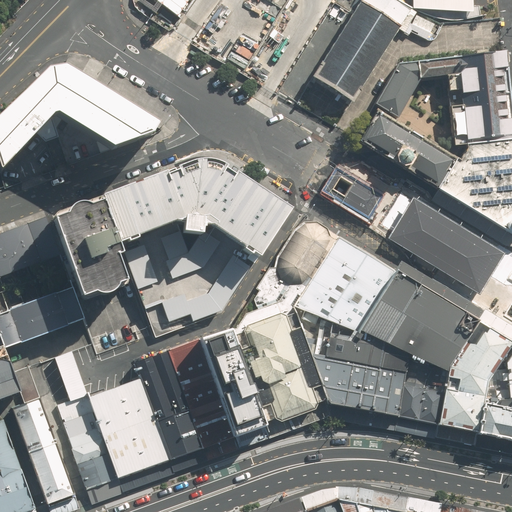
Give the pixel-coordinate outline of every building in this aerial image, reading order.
[(416,13),(391,0),(361,0),(352,14),(311,78),(353,104),(399,29),(405,33),(416,13)] [(478,6),(472,7),(471,0),(411,0),(412,10),(437,17),(447,19),(455,20),(464,19),(480,16),(478,6)] [(465,145),(511,141),(502,52),(399,64),(397,67),(419,79),(445,76),(453,145),(465,145)] [(397,67),(375,106),(397,119),(419,79),(397,67)] [(151,135),(155,126),(62,70),(46,74),(0,116),(0,170),(50,118),(55,116),(110,150),(151,135)] [(359,142),(437,189),(454,159),(377,113),(359,142)] [(454,159),(437,189),(510,233),(511,233),(511,143),(511,141),(465,145),(465,148),(458,161),(454,159)] [(190,213),(257,259),(290,208),(225,167),(216,162),(205,160),(196,162),(97,196),(113,243),(190,213)] [(348,206),(351,201),(361,184),(355,181),(349,178),(345,175),(344,174),(340,172),(336,170),(323,191),(340,201),(348,206)] [(380,196),(361,184),(351,201),(371,213),(376,203),(380,196)] [(113,243),(97,196),(48,214),(48,216),(63,255),(74,286),(78,296),(121,279),(111,254),(116,253),(113,243)] [(351,201),(348,206),(352,209),(356,211),(359,213),(363,215),(368,218),(371,213),(351,201)] [(503,255),(411,201),(388,240),(480,294),(491,275),(503,255)] [(156,336),(223,312),(228,304),(257,259),(190,213),(113,243),(116,253),(121,251),(131,275),(155,333),(156,336)] [(48,216),(0,234),(0,278),(63,255),(48,216)] [(229,331),(264,424),(274,419),(279,422),(285,420),(313,409),(316,403),(326,399),(308,353),(298,327),(291,309),(293,306),(311,279),(337,239),(327,230),(315,222),(305,224),(303,224),(294,230),(275,257),(274,267),(269,267),(255,288),(259,290),(253,300),(257,310),(245,314),(242,318),(236,328),(229,331)] [(293,306),(356,330),(393,272),(337,239),(311,279),(293,306)] [(447,367),(473,321),(400,276),(393,272),(356,330),(407,354),(446,373),(447,367)] [(74,286),(0,313),(0,340),(2,346),(3,348),(86,318),(78,296),(74,286)] [(407,354),(356,330),(293,306),(291,309),(298,327),(308,353),(404,373),(407,354)] [(480,402),(483,383),(509,343),(473,321),(447,367),(446,373),(436,424),(476,433),(480,402)] [(228,329),(197,340),(233,435),(264,424),(229,331),(228,329)] [(233,435),(197,340),(167,350),(202,448),(233,437),(233,435)] [(3,348),(2,346),(0,346),(0,398),(19,392),(3,348)] [(202,448),(167,350),(137,362),(139,378),(169,460),(202,448)] [(55,358),(70,400),(87,393),(72,352),(55,358)] [(331,404),(396,417),(404,373),(308,353),(326,399),(328,404),(331,404)] [(396,417),(436,424),(446,373),(407,354),(404,373),(396,417)] [(117,478),(169,460),(139,378),(88,397),(117,478)] [(86,490),(117,478),(88,397),(87,393),(70,400),(58,404),(86,490)] [(11,408),(47,504),(75,494),(37,399),(11,408)] [(269,438),(329,415),(331,404),(328,404),(326,399),(316,403),(313,409),(285,420),(279,422),(274,419),(264,424),(269,437),(269,438)] [(511,408),(480,402),(476,433),(511,439),(511,408)] [(329,419),(393,431),(396,417),(331,404),(329,415),(329,419)] [(434,439),(434,437),(436,424),(396,417),(393,431),(434,439)] [(0,511),(23,511),(35,508),(3,420),(0,421),(0,511)] [(238,448),(269,437),(264,424),(233,435),(233,437),(238,448)] [(434,437),(473,445),(476,433),(436,424),(434,437)] [(511,439),(476,433),(473,445),(473,448),(511,455),(511,439)] [(206,460),(238,448),(233,437),(202,448),(206,460)] [(202,448),(169,460),(175,474),(207,462),(206,460),(202,448)] [(169,460),(117,478),(123,493),(175,474),(169,460)] [(117,478),(86,490),(91,504),(123,493),(117,478)] [(259,511),(299,511),(305,510),(336,499),(370,505),(404,511),(481,511),(357,488),(323,487),(259,511)] [(68,511),(80,508),(75,494),(47,504),(49,511),(68,511)] [(340,511),(336,499),(305,510),(305,511),(340,511)] [(371,511),(370,505),(336,499),(340,511),(371,511)]
